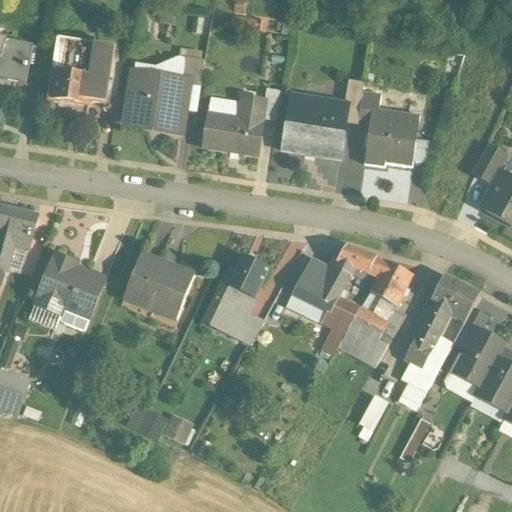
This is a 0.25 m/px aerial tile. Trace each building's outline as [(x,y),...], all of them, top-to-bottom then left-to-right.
[(159,22),(145,20),(140,46),(154,49),(159,22)] [(113,50),(95,47),(94,56),(58,51),(60,42),(57,41),(49,102),(58,104),(63,104),(63,102),(81,104),(80,107),(88,108),(88,103),(105,105),(113,50)] [(31,49),(0,42),(0,80),(15,83),(23,85),(31,49)] [(201,60),(202,52),(182,50),(181,57),(201,60)] [(205,63),(185,60),(181,82),(189,83),(188,87),(200,89),(205,63)] [(181,82),(134,74),(126,122),(160,127),(159,133),(180,137),(188,87),(189,83),(181,82)] [(15,83),(0,80),(0,96),(11,99),(15,83)] [(363,84),(347,82),(343,107),(347,107),(344,125),(356,127),(357,121),(362,94),(363,84)] [(267,84),(266,93),(280,95),(281,86),(267,84)] [(266,93),(264,103),(266,103),(263,121),(276,123),(280,95),(266,93)] [(211,94),(208,116),(238,121),(242,99),(211,94)] [(380,96),(362,94),(357,121),(369,123),(371,110),(377,111),(380,96)] [(343,107),(291,98),(282,154),(338,163),(344,125),(347,107),(343,107)] [(238,121),(208,116),(203,150),(257,159),(263,121),(266,103),(264,103),(242,99),(238,121)] [(81,104),(63,102),(63,104),(58,104),(57,117),(86,121),(88,108),(80,107),(81,104)] [(377,111),(371,110),(369,123),(362,166),(383,169),(384,164),(411,169),(414,146),(404,144),(409,116),(377,111)] [(489,151),(475,177),(489,185),(504,159),(489,151)] [(511,179),(502,173),(481,210),(511,227),(511,179)] [(36,218),(0,210),(0,267),(8,270),(13,250),(29,253),(36,218)] [(376,283),(387,266),(346,249),(336,267),(337,268),(354,274),(376,283)] [(194,278),(140,256),(122,301),(176,323),(194,278)] [(106,277),(55,257),(35,307),(54,315),(60,317),(62,312),(88,322),(106,277)] [(269,271),(243,258),(236,273),(230,270),(223,284),(229,288),(229,289),(255,301),(269,271)] [(322,296),(336,270),(315,260),(290,305),(311,315),(322,296)] [(413,279),(387,266),(376,283),(370,294),(396,309),(413,279)] [(336,270),(322,296),(337,303),(354,274),(337,268),(336,270)] [(479,298),(445,279),(431,304),(433,304),(412,342),(414,343),(416,340),(432,349),(449,318),(455,321),(458,316),(466,321),(479,298)] [(255,301),(229,289),(229,288),(223,284),(205,320),(236,335),(237,336),(247,316),(255,301)] [(337,303),(322,296),(311,315),(338,328),(348,333),(358,314),(337,303)] [(88,322),(62,312),(60,317),(54,315),(52,321),(84,333),(88,322)] [(384,354),(398,331),(387,326),(360,312),(358,314),(348,333),(344,341),(339,350),(376,369),(384,354)] [(472,312),(454,345),(467,353),(478,334),(479,334),(487,320),(472,312)] [(406,318),(394,313),(387,326),(398,331),(406,318)] [(247,316),(237,336),(236,335),(234,339),(251,347),(263,325),(247,316)] [(348,333),(338,328),(334,336),(344,341),(348,333)] [(479,334),(478,334),(467,353),(455,376),(481,390),(496,362),(502,351),(504,348),(479,334)] [(432,349),(416,340),(414,343),(404,361),(412,366),(435,378),(447,357),(432,349)] [(511,356),(502,351),(496,362),(510,369),(511,366),(511,356)] [(511,370),(510,369),(496,362),(481,390),(476,398),(509,416),(511,410),(511,370)] [(435,378),(412,366),(403,383),(426,395),(435,378)] [(0,376),(0,414),(13,420),(26,387),(0,376)] [(387,410),(374,404),(361,431),(356,440),(369,447),(387,410)] [(184,451),(193,432),(172,422),(170,426),(147,416),(140,433),(159,442),(160,440),(184,451)] [(400,461),(409,467),(429,431),(420,426),(400,461)]
